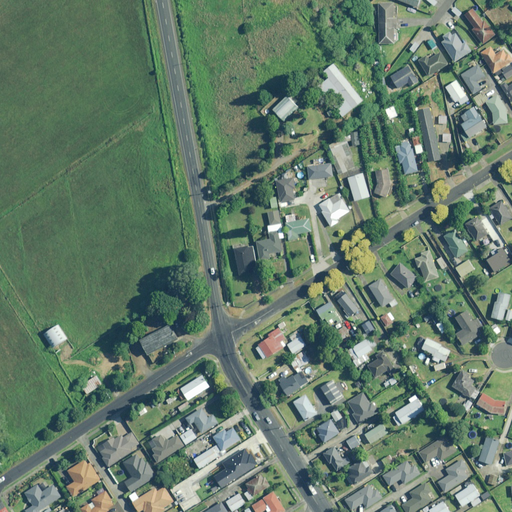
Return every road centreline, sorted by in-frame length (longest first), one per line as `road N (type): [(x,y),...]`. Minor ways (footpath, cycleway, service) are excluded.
road 1 (tertiary): [(161,0),(222,336)]
road 2 (residential): [(222,336),(511,156)]
road 3 (residential): [(0,482),(222,336)]
road 4 (tertiary): [(222,336),(235,376),(321,509)]
